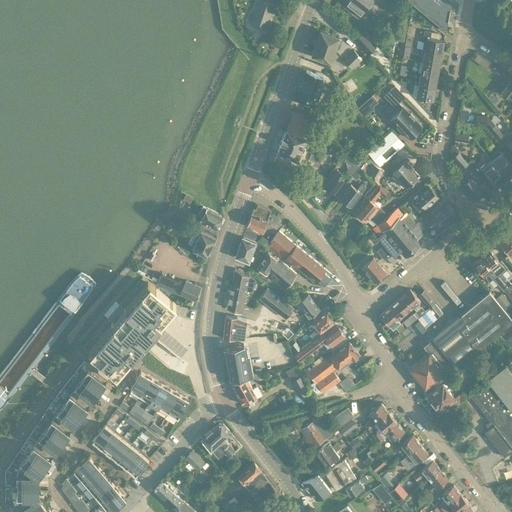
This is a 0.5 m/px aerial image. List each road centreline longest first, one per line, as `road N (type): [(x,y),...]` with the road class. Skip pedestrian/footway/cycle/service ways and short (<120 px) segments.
road 1 (unclassified): [(222,396),(210,333),(215,278),(249,180)]
road 2 (residential): [(475,214),(440,171),(463,30)]
road 3 (unclassified): [(314,0),(249,180)]
road 4 (residential): [(359,317),(347,282),(311,229),(249,180)]
road 5 (residential): [(134,362),(52,482),(67,511)]
road 6 (residential): [(494,511),(391,383)]
road 7 (unclassified): [(204,403),(208,417),(119,511)]
road 8 (unclassified): [(298,511),(222,396)]
